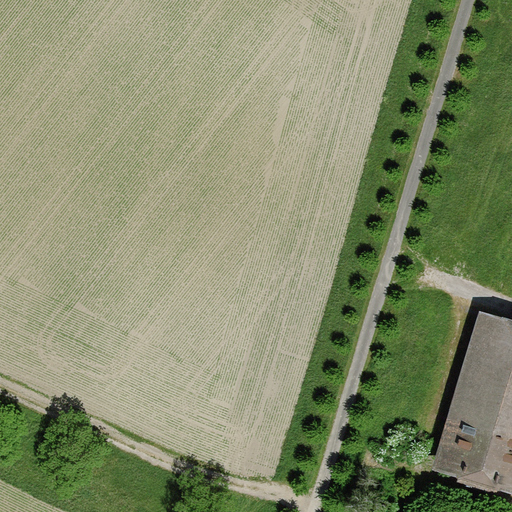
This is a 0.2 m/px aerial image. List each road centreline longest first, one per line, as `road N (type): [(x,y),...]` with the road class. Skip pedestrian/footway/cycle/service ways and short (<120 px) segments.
road 1 (track): [(320,493),(217,482),(0,388)]
road 2 (track): [(511,310),(389,263)]
